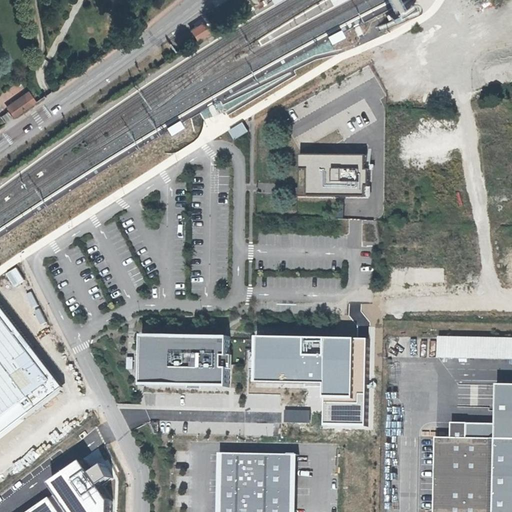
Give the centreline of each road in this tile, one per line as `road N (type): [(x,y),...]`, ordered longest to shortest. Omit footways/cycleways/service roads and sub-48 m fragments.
road 1 (unclassified): [(33,259),(141,471),(141,511)]
road 2 (primary): [(0,144),(187,9)]
road 3 (track): [(354,296),(386,313),(511,316)]
